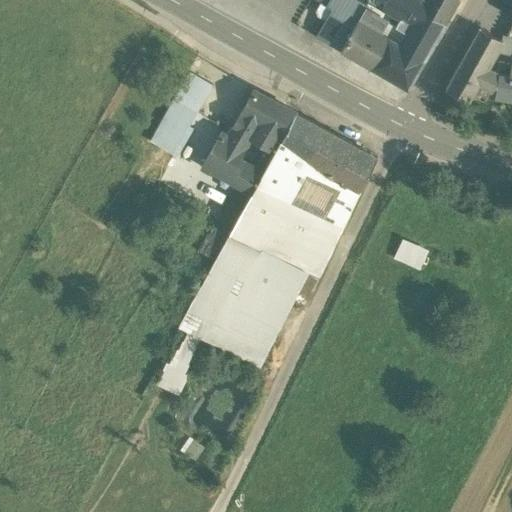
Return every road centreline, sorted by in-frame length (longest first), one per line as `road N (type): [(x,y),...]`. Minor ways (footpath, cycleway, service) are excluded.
road 1 (track): [(218,511),(404,129)]
road 2 (secondary): [(404,129),(167,0)]
road 3 (residential): [(404,129),(476,0)]
